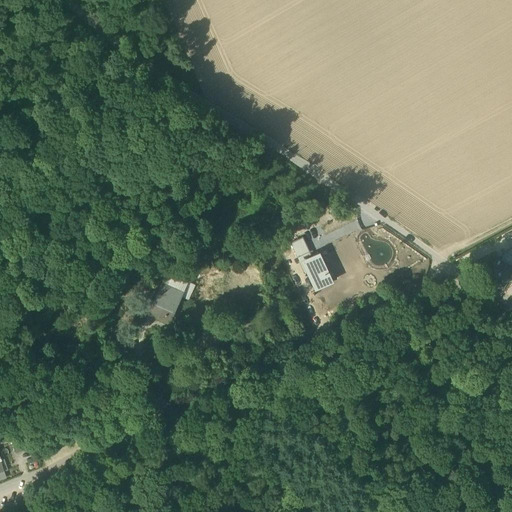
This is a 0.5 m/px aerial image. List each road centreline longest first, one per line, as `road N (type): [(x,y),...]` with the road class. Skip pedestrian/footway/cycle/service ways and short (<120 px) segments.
road 1 (unclassified): [(59,0),(480,288)]
road 2 (unclassified): [(422,292),(0,492)]
road 3 (track): [(0,240),(238,126)]
road 4 (unknown): [(10,343),(136,373),(177,404)]
